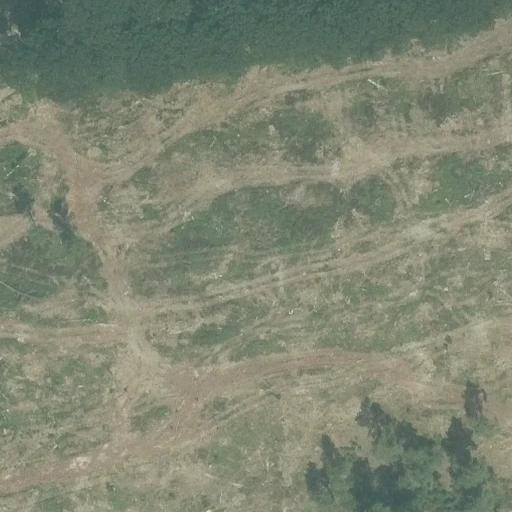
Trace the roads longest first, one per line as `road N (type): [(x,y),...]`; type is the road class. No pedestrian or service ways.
road 1 (track): [(262,0),(130,21)]
road 2 (track): [(130,21),(0,39)]
